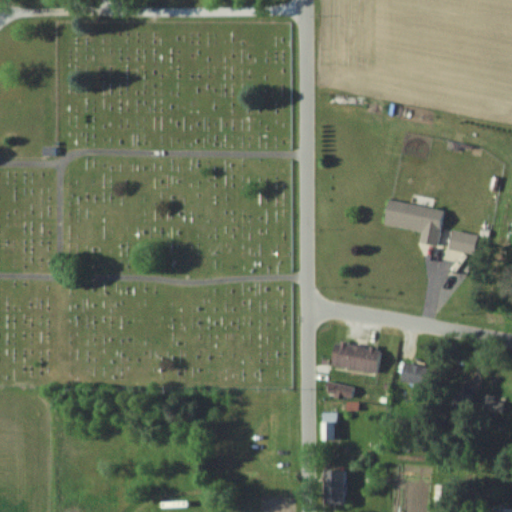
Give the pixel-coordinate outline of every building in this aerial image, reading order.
[(383,224),(420,231),(418,241),(437,245),(443,209),(388,200),(383,224)] [(474,253),(477,234),(451,230),(448,249),(474,253)] [(330,366),(377,371),(380,347),(333,341),(330,366)] [(427,366),(404,361),(400,380),(422,385),(427,366)] [(472,394),(454,392),(451,413),(469,415),(472,394)] [(320,504),(344,504),(344,469),(320,469),(320,504)] [(434,506),(453,508),(454,486),(435,484),(434,506)]
